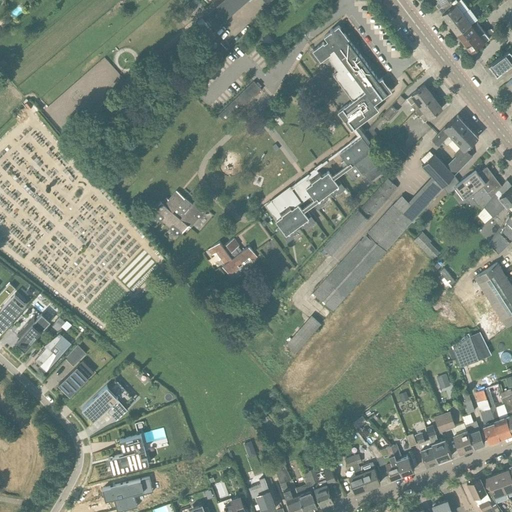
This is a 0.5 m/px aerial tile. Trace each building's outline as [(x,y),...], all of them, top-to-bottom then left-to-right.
[(222,0),(202,18),(205,21),(212,16),(219,24),(246,0),(264,0),(267,3),(269,0),(222,0)] [(439,0),(440,1),(436,4),(435,4),(438,8),(439,8),(450,0),(439,0)] [(450,0),(439,8),(442,13),(442,14),(449,23),(463,13),(456,3),(454,5),(450,0)] [(463,13),(449,23),(457,33),(467,26),(471,23),(463,13)] [(467,26),(457,33),(471,52),(490,38),(476,19),(471,23),(467,26)] [(350,141),(351,143),(362,135),(368,143),(370,141),(363,132),(365,131),(360,123),(379,109),(374,103),(377,101),(378,102),(384,97),(383,96),(392,90),(382,77),(379,79),(339,25),(333,29),(332,28),(330,30),(331,31),(324,36),(328,41),(324,43),(323,42),(313,50),(321,60),(327,56),(341,75),(336,79),(352,100),(338,111),(351,129),(352,129),(357,135),(350,141)] [(265,35),(260,40),(267,47),(272,43),(265,35)] [(505,69),(511,64),(511,47),(489,65),(497,76),(502,71),(505,71),(506,70),(505,69)] [(218,115),(227,124),(262,89),(254,81),(218,115)] [(407,98),(416,110),(433,97),(424,85),(407,98)] [(388,119),(397,109),(397,108),(405,99),(400,95),(383,114),(388,119)] [(433,97),(416,110),(424,121),(442,108),(433,97)] [(454,138),(468,126),(458,115),(443,128),(432,141),(438,146),(443,141),(447,145),(454,138)] [(375,129),(385,119),(383,116),(372,126),(375,129)] [(468,126),(454,138),(462,146),(454,155),(456,157),(446,166),(434,153),(422,165),(432,175),(408,201),(401,195),(314,293),(333,310),(411,221),(413,220),(424,208),(442,187),(444,188),(455,175),(454,174),(472,155),(466,149),(478,137),(468,126)] [(344,167),(332,176),(334,178),(336,177),(346,170),(354,181),(363,174),(364,174),(370,182),(383,171),(378,163),(383,159),(375,147),(372,149),(368,143),(362,135),(351,143),(339,152),(345,160),(340,163),(344,167)] [(455,175),(444,188),(447,192),(455,186),(465,199),(470,195),(478,205),(479,204),(482,209),(492,198),(498,191),(502,186),(487,166),(478,173),(475,170),(460,182),(455,175)] [(334,178),(332,176),(328,171),(322,176),(319,173),(310,179),(310,180),(312,183),(305,188),(311,195),(309,197),(312,201),(302,209),(303,211),(305,209),(316,202),(320,199),(322,202),(328,198),(325,195),(330,192),(332,195),(338,191),(335,187),(339,185),(338,185),(341,183),(336,177),(334,178)] [(310,179),(308,176),(290,190),(288,187),(271,201),(282,216),(275,221),(281,228),(279,229),(283,235),(285,234),(286,234),(290,231),(292,235),(297,231),(295,228),(299,224),(302,228),(307,224),(304,220),(308,217),(310,216),(305,209),(303,211),(302,209),(298,204),(309,197),(311,195),(305,188),(312,183),(310,180),(310,179)] [(378,204),(395,185),(387,178),(323,248),(330,254),(377,203),(378,204)] [(511,185),(507,179),(502,186),(498,191),(501,195),(488,206),(485,208),(486,210),(480,215),(467,230),(470,233),(483,220),(482,219),(491,210),(503,201),(507,206),(511,201),(511,185)] [(193,204),(176,190),(168,200),(166,198),(162,202),(161,201),(155,209),(164,217),(162,219),(170,227),(173,224),(183,233),(188,226),(191,227),(198,218),(195,215),(203,205),(196,200),(193,204)] [(498,253),(510,242),(511,239),(511,210),(509,214),(503,224),(489,242),(498,253)] [(423,248),(430,242),(431,240),(422,231),(415,239),(423,248)] [(241,251),(238,246),(239,245),(234,238),(223,246),(220,241),(209,250),(213,255),(214,254),(219,260),(221,258),(225,263),(223,265),(230,274),(239,267),(237,265),(242,262),(244,264),(251,260),(252,261),(257,257),(249,245),(241,251)] [(444,243),(448,246),(453,241),(449,238),(444,243)] [(475,277),(500,317),(506,325),(511,321),(511,284),(497,262),(475,277)] [(281,270),(284,274),(290,270),(286,266),(281,270)] [(455,280),(444,267),(439,272),(450,285),(455,280)] [(0,304),(13,290),(6,285),(0,291),(0,304)] [(9,297),(0,307),(0,328),(1,330),(21,307),(9,297)] [(16,343),(25,350),(42,331),(51,321),(42,313),(34,322),(34,324),(34,325),(33,324),(28,328),(21,336),(18,334),(17,335),(20,338),(16,343)] [(314,314),(287,343),(297,351),(323,322),(314,314)] [(60,317),(52,326),(57,331),(65,322),(60,317)] [(34,360),(46,371),(71,343),(60,333),(44,345),(46,347),(34,360)] [(470,336),(453,348),(460,366),(478,360),(470,336)] [(79,344),(65,358),(73,366),(86,352),(79,344)] [(455,357),(452,347),(447,349),(450,358),(455,357)] [(77,365),(59,384),(70,395),(88,377),(77,365)] [(446,374),(436,377),(440,388),(449,385),(446,374)] [(480,388),(500,384),(498,374),(478,378),(480,388)] [(107,384),(82,408),(93,420),(106,407),(116,418),(128,408),(125,405),(134,397),(116,377),(108,385),(107,384)] [(483,389),(500,437),(511,433),(511,425),(508,416),(506,416),(499,418),(490,394),(488,388),(483,389)] [(500,437),(483,389),(474,392),(478,401),(476,402),(485,425),(483,425),(489,441),(500,437)] [(508,416),(511,425),(511,392),(511,389),(500,392),(509,415),(508,416)] [(398,394),(401,399),(408,397),(405,391),(398,394)] [(467,414),(470,413),(470,412),(475,410),(468,391),(462,394),(465,401),(463,402),(467,414)] [(257,415),(263,411),(260,406),(254,410),(257,415)] [(441,415),(447,429),(455,426),(450,412),(441,415)] [(447,429),(441,415),(435,417),(440,431),(447,429)] [(467,429),(474,447),(484,443),(476,421),(465,425),(467,429)] [(430,439),(438,461),(452,455),(445,439),(438,441),(432,426),(426,428),(430,439)] [(474,447),(467,429),(454,435),(460,452),(474,447)] [(149,463),(141,434),(141,433),(120,439),(115,440),(118,451),(113,452),(114,456),(108,457),(113,473),(149,463)] [(438,461),(430,439),(425,440),(422,433),(416,436),(427,465),(438,461)] [(410,446),(416,444),(412,434),(406,436),(410,446)] [(391,478),(401,474),(391,446),(386,447),(386,446),(382,447),(381,450),(379,450),(374,442),(369,446),(377,458),(383,455),(386,463),(391,478)] [(391,446),(401,474),(413,470),(408,455),(401,457),(396,444),(391,446)] [(354,492),(367,487),(362,472),(358,463),(355,455),(351,457),(344,459),(347,467),(352,465),(356,474),(349,477),(354,492)] [(287,469),(281,457),(272,461),(277,473),(287,469)] [(329,485),(336,483),(330,467),(323,470),(329,485)] [(362,472),(367,487),(380,482),(374,467),(373,468),(362,472)] [(308,471),(314,488),(320,505),(333,500),(325,480),(319,482),(313,468),(308,471)] [(511,476),(509,468),(498,473),(505,492),(511,489),(511,476)] [(295,487),(304,511),(318,506),(311,489),(314,488),(308,471),(303,472),(307,483),(296,487),(295,487)] [(505,492),(498,473),(487,477),(488,479),(482,481),(487,493),(491,497),(505,492)] [(487,493),(482,481),(480,476),(467,482),(474,498),(484,511),(502,511),(496,503),(491,505),(489,500),(490,499),(490,498),(491,497),(487,493)] [(263,511),(276,507),(265,477),(259,479),(261,483),(249,487),(253,497),(257,495),(263,511)] [(108,497),(116,495),(120,509),(133,506),(129,491),(144,487),(142,478),(105,488),(108,497)] [(291,511),(300,511),(304,511),(295,487),(295,486),(290,489),(290,488),(288,488),(285,481),(280,483),(291,511)] [(246,511),(240,496),(232,499),(233,503),(224,506),(225,508),(226,508),(227,511),(246,511)] [(451,511),(447,500),(433,505),(435,511),(451,511)] [(204,507),(202,503),(189,508),(190,511),(209,511),(207,506),(204,507)]
